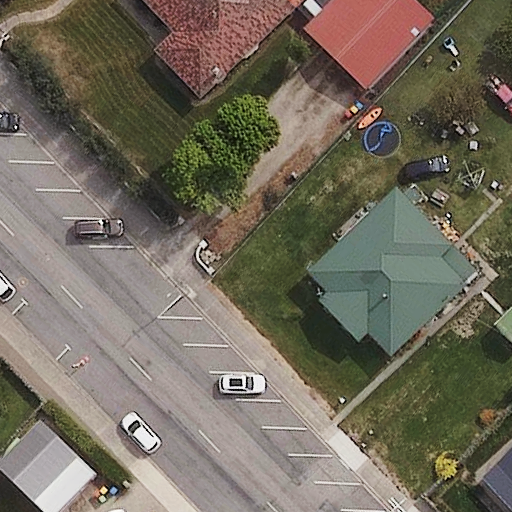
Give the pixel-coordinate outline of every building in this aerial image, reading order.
[(137,0),(169,34),(151,50),(201,104),(312,0),(137,0)] [(398,0),(338,0),(301,38),(360,97),(428,28),(398,0)] [(395,194),(302,279),(383,367),(476,282),(395,194)] [(511,310),(490,331),(511,355),(511,310)] [(511,511),(511,456),(482,487),(507,511),(511,511)]
